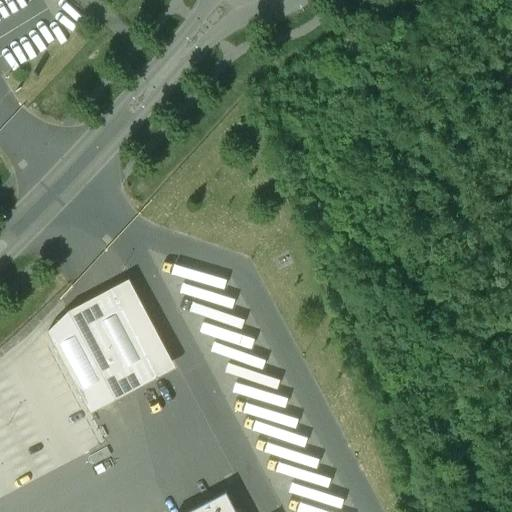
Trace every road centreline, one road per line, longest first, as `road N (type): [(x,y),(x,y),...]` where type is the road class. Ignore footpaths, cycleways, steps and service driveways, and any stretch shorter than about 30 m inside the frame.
road 1 (unclassified): [(0,270),(242,5)]
road 2 (unclassified): [(217,0),(58,184),(0,238)]
